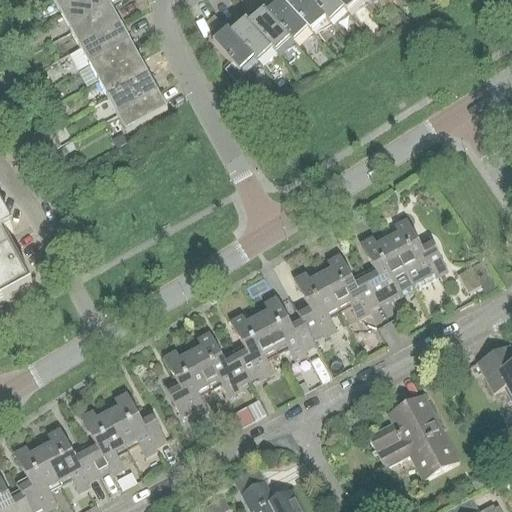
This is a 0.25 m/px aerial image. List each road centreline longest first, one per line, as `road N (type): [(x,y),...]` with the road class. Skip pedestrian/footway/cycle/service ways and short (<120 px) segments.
road 1 (secondary): [(0,400),(277,228)]
road 2 (residential): [(277,228),(182,76),(161,10)]
road 3 (residential): [(293,421),(511,305)]
road 4 (secondary): [(277,228),(460,112)]
road 5 (residential): [(125,511),(293,421)]
